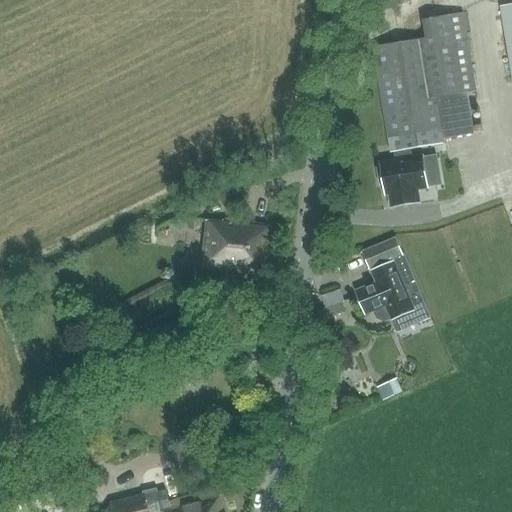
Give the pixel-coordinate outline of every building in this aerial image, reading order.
[(511,4),(500,7),(511,76),(511,4)] [(395,146),(397,158),(411,156),(409,144),(476,133),(469,93),(477,91),(465,13),(423,20),(425,38),(373,47),(389,147),(395,146)] [(423,154),(411,156),(397,158),(381,161),(382,165),(378,165),(380,181),(384,180),(386,192),(390,191),(392,204),(420,200),(418,187),(428,185),(423,154)] [(511,189),(492,197),(506,233),(511,230),(511,189)] [(201,269),(265,276),(272,224),(207,217),(201,269)] [(419,324),(413,311),(415,311),(394,260),(403,256),(396,239),(365,252),(377,283),(357,291),(366,314),(375,311),(378,318),(384,321),(392,318),(393,320),(393,319),(399,333),(419,324)] [(467,271),(454,275),(462,300),(475,296),(467,271)] [(195,367),(196,384),(206,383),(204,356),(176,358),(176,362),(170,363),(171,376),(178,376),(178,368),(195,367)] [(75,428),(73,413),(57,416),(59,431),(75,428)] [(41,495),(57,490),(48,464),(32,469),(41,495)] [(225,511),(221,491),(172,502),(171,503),(168,490),(112,503),(113,511),(225,511)]
